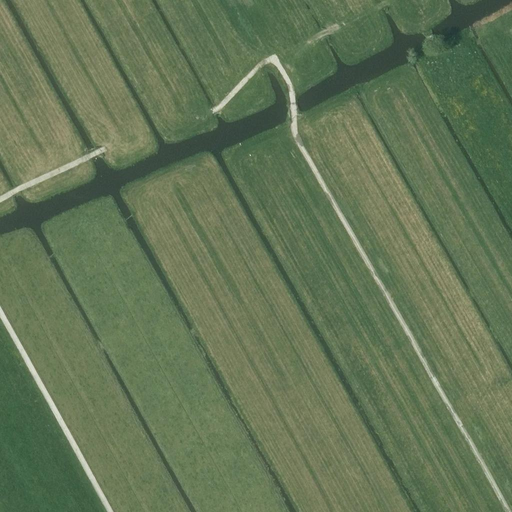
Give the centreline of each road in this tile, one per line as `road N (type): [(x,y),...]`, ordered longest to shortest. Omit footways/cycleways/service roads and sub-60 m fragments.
road 1 (track): [(506,511),(294,135),(290,88),(273,58),(213,112)]
road 2 (track): [(109,511),(0,313)]
